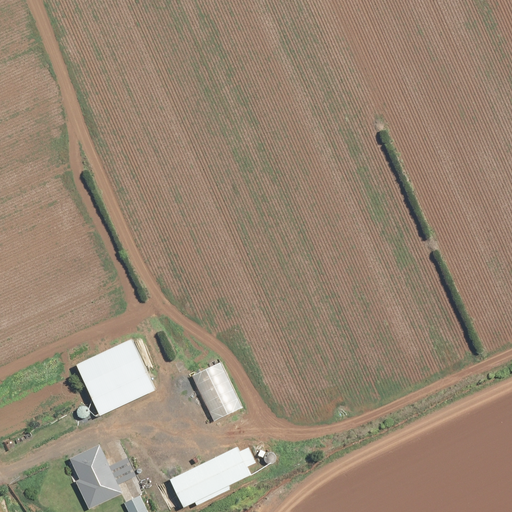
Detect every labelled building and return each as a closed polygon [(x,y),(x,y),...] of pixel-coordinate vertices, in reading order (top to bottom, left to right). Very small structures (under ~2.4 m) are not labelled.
[(166,333),(158,336),(169,363),(176,360),(166,333)] [(102,416),(157,391),(134,340),(79,365),(102,416)] [(216,421),(243,408),(221,363),(194,376),(216,421)] [(128,458),(112,466),(101,445),(72,459),(82,479),(78,481),(92,509),(124,493),(120,485),(137,476),(128,458)] [(249,448),(241,452),(239,448),(172,479),(186,508),(253,477),(249,466),(256,463),(249,448)] [(129,511),(148,511),(141,496),(126,503),(129,511)]
